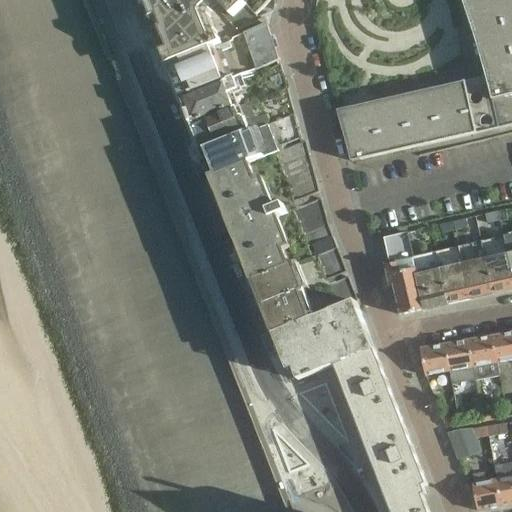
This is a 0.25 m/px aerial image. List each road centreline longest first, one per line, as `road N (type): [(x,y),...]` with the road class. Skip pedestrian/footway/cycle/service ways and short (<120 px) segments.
road 1 (residential): [(364,511),(349,479),(269,383),(116,0)]
road 2 (residential): [(340,207),(316,136),(292,17),(296,0)]
road 3 (residential): [(450,511),(384,337)]
road 4 (residential): [(511,170),(340,207)]
road 5 (residential): [(384,337),(340,207)]
road 6 (residential): [(384,337),(511,311)]
